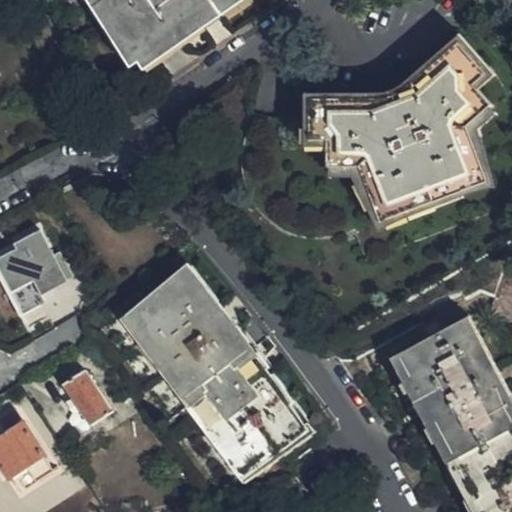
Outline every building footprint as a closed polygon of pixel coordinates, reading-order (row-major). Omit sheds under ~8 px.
[(91,0),(131,62),(219,0),(91,0)] [(488,182),(467,128),(492,107),(473,84),(485,73),(458,42),(410,84),(371,99),(309,100),(309,140),(326,140),(326,167),(359,167),(381,222),(488,182)] [(4,243),(11,255),(21,272),(56,252),(38,218),(2,238),(4,243)] [(308,433),(212,305),(188,275),(137,312),(135,309),(104,331),(158,403),(228,495),(308,433)] [(511,511),(511,412),(467,325),(402,358),(411,375),(410,377),(412,385),(417,394),(420,393),(444,440),(442,442),(457,471),(460,470),(481,511),(511,511)] [(113,412),(84,370),(64,384),(93,426),(113,412)] [(46,454),(13,409),(0,418),(0,419),(6,428),(0,432),(0,459),(12,477),(46,454)]
